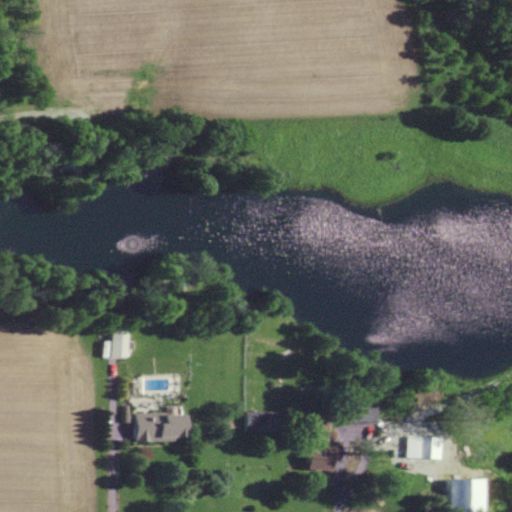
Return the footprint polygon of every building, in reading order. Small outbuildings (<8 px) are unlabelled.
[(107,368),(107,340),(123,340),(123,368),(107,368)] [(350,424),(373,425),(373,408),(350,408),(350,424)] [(244,433),(274,432),(273,412),(243,413),(244,433)] [(343,418),(368,419),(368,433),(343,432),(343,418)] [(132,451),(172,450),(171,446),(180,446),(180,425),(131,426),(132,451)] [(297,429),(316,430),(315,442),(331,443),(331,451),(335,451),(334,469),(327,469),(327,479),(302,478),(303,450),(296,450),(297,429)] [(402,447),(434,448),(433,468),(401,467),(402,447)] [(441,511),(441,490),(475,489),(475,511),(441,511)]
